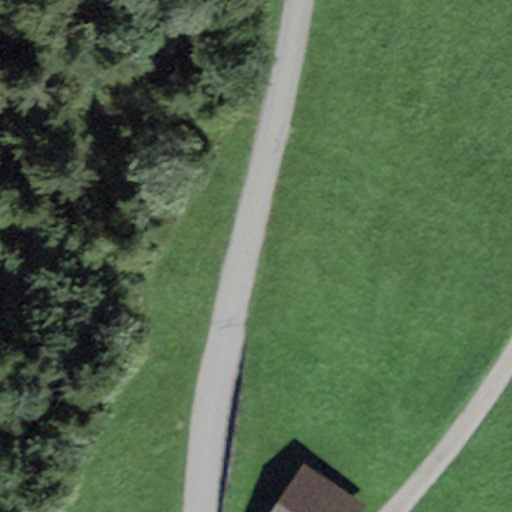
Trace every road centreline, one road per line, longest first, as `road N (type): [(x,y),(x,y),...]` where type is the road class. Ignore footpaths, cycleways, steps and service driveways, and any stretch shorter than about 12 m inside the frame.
road 1 (tertiary): [(197,511),(234,288),(296,0)]
road 2 (track): [(396,511),(511,350)]
